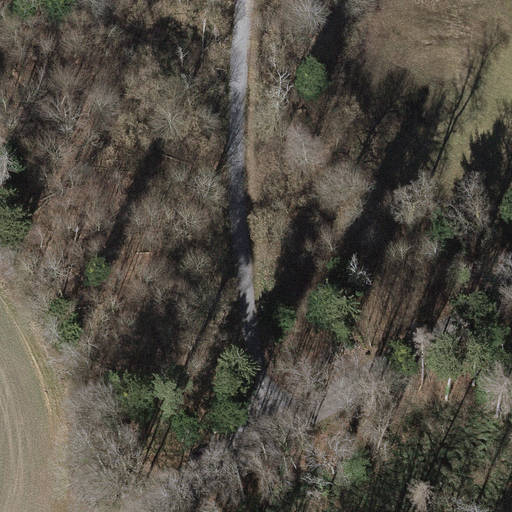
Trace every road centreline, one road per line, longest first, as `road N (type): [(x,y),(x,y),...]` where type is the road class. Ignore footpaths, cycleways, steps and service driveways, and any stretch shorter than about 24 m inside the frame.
road 1 (track): [(266,437),(232,184),(243,0)]
road 2 (unclassified): [(143,511),(511,287)]
